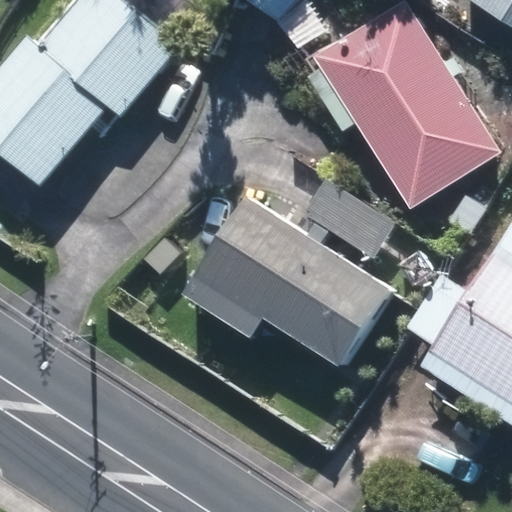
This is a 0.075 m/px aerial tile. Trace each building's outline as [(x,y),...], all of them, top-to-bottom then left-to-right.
[(0,97),(0,137),(61,185),(130,106),(139,114),(201,44),(148,0),(99,0),(64,42),(53,33),(0,97)] [(263,0),(293,19),(309,0),(263,0)] [(293,20),(310,49),(343,29),(327,0),(293,20)] [(511,0),(493,0),(511,11),(511,0)] [(338,55),(431,208),(511,155),(511,136),(428,1),(338,55)] [(459,219),(481,233),(498,207),(477,193),(459,219)] [(220,269),(361,365),(411,290),(273,195),(220,269)] [(428,234),(455,251),(468,232),(442,214),(428,234)] [(511,251),(440,365),(511,410),(511,251)]
